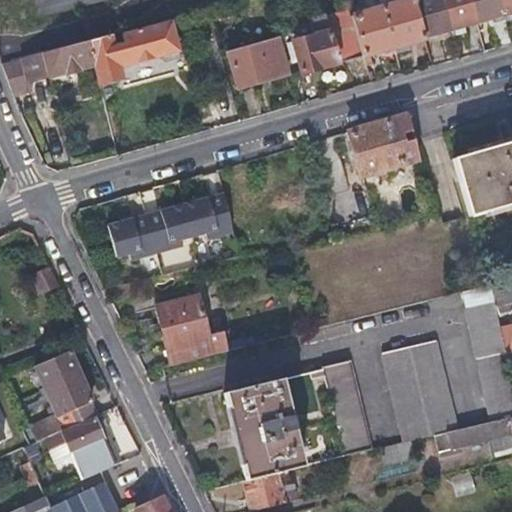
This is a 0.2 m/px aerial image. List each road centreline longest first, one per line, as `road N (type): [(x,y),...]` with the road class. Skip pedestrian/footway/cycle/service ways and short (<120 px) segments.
road 1 (residential): [(511,64),(44,200)]
road 2 (residential): [(44,200),(190,511)]
road 3 (unknown): [(0,26),(181,0)]
